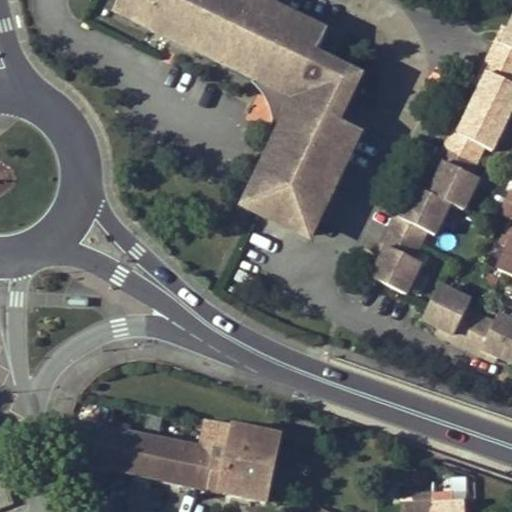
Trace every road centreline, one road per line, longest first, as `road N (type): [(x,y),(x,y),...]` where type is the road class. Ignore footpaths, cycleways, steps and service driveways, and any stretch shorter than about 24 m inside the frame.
road 1 (secondary): [(306,371),(176,285),(85,181)]
road 2 (residential): [(28,428),(53,365),(92,335),(139,325),(237,347)]
road 3 (secondary): [(45,245),(120,272),(237,347)]
road 4 (secondary): [(306,371),(511,445)]
road 5 (unclassified): [(28,428),(17,327),(22,254)]
